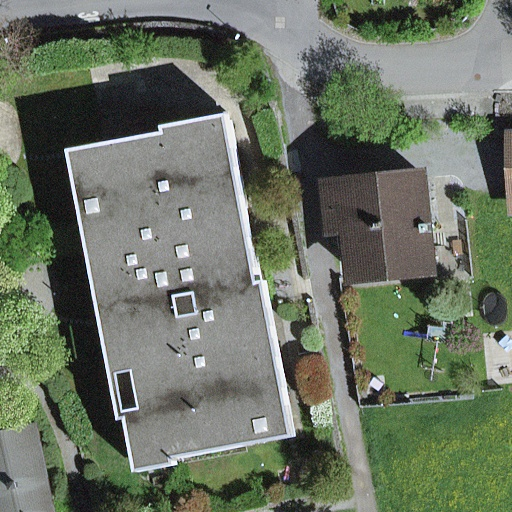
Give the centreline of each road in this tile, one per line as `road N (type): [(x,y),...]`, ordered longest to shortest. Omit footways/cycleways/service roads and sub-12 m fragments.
road 1 (residential): [(498,76),(373,72),(337,61),(251,0)]
road 2 (residential): [(0,16),(152,0)]
